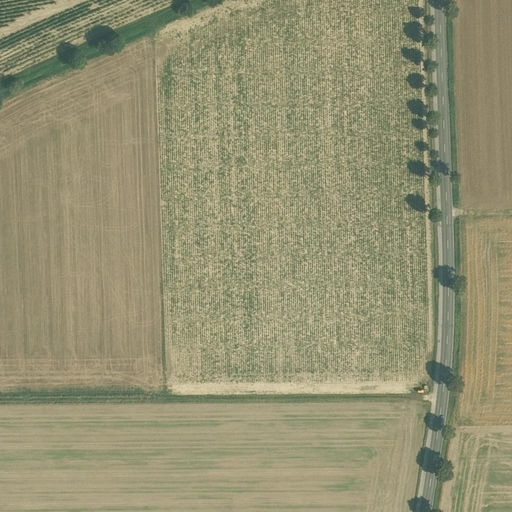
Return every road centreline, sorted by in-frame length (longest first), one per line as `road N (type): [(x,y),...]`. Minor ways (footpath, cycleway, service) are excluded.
road 1 (secondary): [(438,0),(448,285),(424,511)]
road 2 (track): [(0,402),(442,397)]
road 3 (track): [(0,97),(219,0)]
